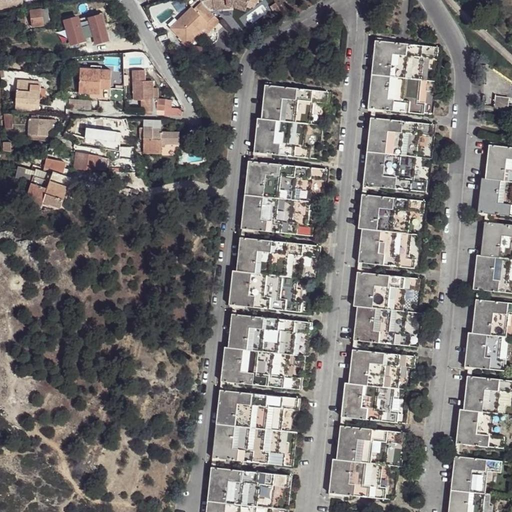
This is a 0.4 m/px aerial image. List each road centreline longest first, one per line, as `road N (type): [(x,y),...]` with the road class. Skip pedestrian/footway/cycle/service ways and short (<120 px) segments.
road 1 (residential): [(325,0),(279,27),(249,62),(186,511)]
road 2 (residential): [(430,0),(457,46),(463,105),(426,511)]
road 3 (residential): [(357,0),(305,511)]
road 4 (residential): [(122,0),(187,118),(77,114),(63,136),(70,149)]
